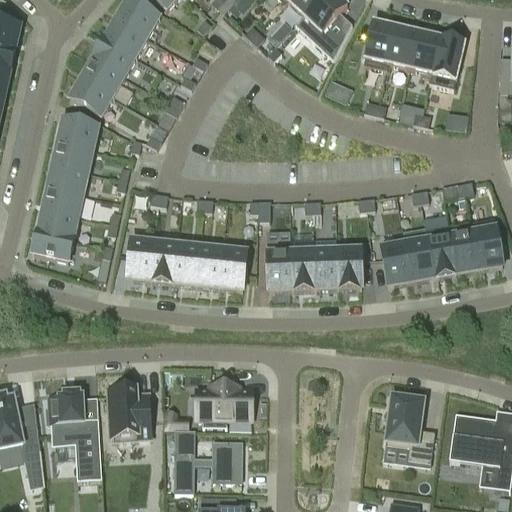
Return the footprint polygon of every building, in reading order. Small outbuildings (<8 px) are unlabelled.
[(180,0),(147,0),(166,17),(180,0)] [(287,8),(294,0),(271,0),(284,12),(288,9),(287,8)] [(294,0),(287,8),(288,9),(303,23),(325,0),(294,0)] [(334,0),(325,0),(303,23),(321,40),(347,12),(334,0)] [(226,8),(219,2),(211,10),(218,16),(226,8)] [(247,13),(238,4),(230,12),(240,21),(247,13)] [(127,6),(115,26),(147,45),(159,24),(127,6)] [(147,45),(115,26),(104,45),(103,46),(136,64),(147,45)] [(204,26),(196,35),(202,41),(211,32),(204,26)] [(0,28),(0,52),(14,56),(19,33),(0,28)] [(388,71),(396,34),(373,28),(363,72),(387,78),(389,71),(388,71)] [(250,47),(258,39),(252,33),(244,41),(250,47)] [(419,39),(396,34),(388,71),(389,71),(410,76),(419,39)] [(258,39),(250,47),(256,53),(264,44),(258,39)] [(441,44),(419,39),(410,76),(431,81),(432,81),(441,44)] [(432,81),(431,81),(429,90),(453,96),(464,50),(441,44),(432,81)] [(136,64),(103,46),(92,65),(124,84),(136,64)] [(0,52),(0,76),(9,78),(14,56),(0,52)] [(273,68),(281,60),(275,54),(267,62),(273,68)] [(196,63),(192,71),(202,77),(207,69),(196,63)] [(92,66),(81,85),(113,104),(124,84),(92,65),(92,66)] [(0,76),(0,99),(4,100),(9,78),(0,76)] [(511,76),(500,76),(499,101),(511,101),(511,76)] [(191,96),(195,89),(185,83),(180,90),(191,96)] [(113,104),(81,85),(69,106),(101,124),(113,104)] [(173,103),(169,110),(180,116),(184,109),(173,103)] [(373,122),(376,111),(366,109),(363,120),(373,122)] [(180,116),(169,110),(165,117),(175,123),(180,116)] [(376,111),(373,122),(383,124),(386,113),(376,111)] [(463,135),(465,121),(443,119),(441,132),(463,135)] [(420,133),(423,121),(414,120),(412,131),(420,133)] [(423,121),(420,133),(428,135),(431,123),(423,121)] [(57,149),(93,157),(98,134),(62,126),(57,149)] [(156,156),(160,149),(150,143),(146,150),(156,156)] [(130,158),(139,160),(141,148),(133,147),(130,158)] [(93,157),(57,149),(52,171),(88,179),(93,157)] [(52,171),(50,180),(48,179),(45,193),(47,193),(83,201),(88,179),(52,171)] [(118,186),(127,187),(129,176),(121,174),(118,186)] [(127,187),(118,186),(116,197),(124,199),(127,187)] [(471,188),(463,190),(466,202),(473,200),(471,188)] [(466,202),(463,190),(455,192),(458,203),(466,202)] [(47,193),(42,216),(78,224),(83,201),(47,193)] [(419,198),(421,210),(428,209),(426,197),(419,198)] [(421,210),(419,198),(411,200),(413,212),(421,210)] [(158,213),(160,201),(152,199),(150,211),(158,213)] [(168,202),(160,201),(158,213),(166,214),(168,202)] [(365,206),(367,218),(375,217),(373,205),(365,206)] [(204,218),(205,206),(197,206),(196,218),(204,218)] [(205,206),(204,218),(212,219),(213,207),(205,206)] [(367,218),(365,206),(357,207),(359,218),(367,218)] [(257,220),(258,208),(250,208),(249,220),(257,220)] [(270,208),(258,208),(257,220),(257,228),(270,228),(270,208)] [(312,221),(312,208),(304,209),(304,221),(312,221)] [(320,208),(312,208),(312,221),(320,220),(320,208)] [(42,216),(37,238),(73,246),(78,224),(42,216)] [(109,230),(117,232),(120,221),(111,219),(109,230)] [(494,226),(470,230),(478,277),(502,273),(494,226)] [(117,232),(109,230),(106,242),(115,244),(117,232)] [(478,277),(470,230),(448,234),(456,281),(478,277)] [(456,281),(448,234),(424,238),(426,247),(427,247),(433,285),(456,281)] [(73,246),(37,238),(32,261),(68,269),(73,246)] [(404,251),(405,251),(405,246),(380,250),(387,293),(411,288),(404,251)] [(150,288),(154,250),(131,247),(127,285),(150,288)] [(426,247),(405,251),(404,251),(411,288),(433,285),(427,247),(426,247)] [(291,254),(292,254),(292,249),(267,250),(268,298),(292,297),(291,254)] [(177,252),(154,250),(150,288),(173,290),(177,252)] [(110,266),(112,254),(104,252),(102,264),(110,266)] [(177,252),(173,290),(196,292),(200,254),(177,252)] [(314,253),(292,254),(291,254),(292,297),(315,296),(314,258),(315,258),(314,253)] [(222,257),(200,254),(196,292),(218,295),(222,257)] [(222,257),(218,295),(242,297),(246,259),(222,257)] [(336,257),(315,258),(314,258),(315,296),(338,296),(336,257)] [(360,257),(336,257),(338,296),(362,295),(360,257)] [(238,422),(251,422),(252,401),(238,401),(238,393),(210,393),(210,397),(196,397),(196,425),(238,426),(238,422)] [(108,396),(109,408),(111,448),(151,446),(149,400),(136,401),(135,395),(108,396)] [(49,415),(46,415),(47,431),(50,431),(52,453),(75,452),(77,487),(101,486),(98,426),(83,427),(82,402),(79,402),(79,398),(64,399),(64,403),(49,404),(49,415)] [(0,455),(21,451),(22,455),(34,453),(29,433),(19,435),(13,405),(6,406),(5,402),(0,402),(0,455)] [(422,408),(392,404),(386,452),(409,455),(407,467),(430,470),(435,439),(418,436),(422,408)] [(187,436),(187,423),(176,423),(176,418),(164,418),(163,436),(187,436)] [(511,439),(495,437),(496,427),(455,421),(449,468),(498,474),(495,495),(510,497),(511,479),(511,439)] [(175,437),(174,500),(193,500),(193,472),(212,473),(212,489),(241,489),(241,450),(213,449),(213,465),(193,464),(193,437),(175,437)] [(44,486),(41,462),(25,465),(30,489),(44,486)]
